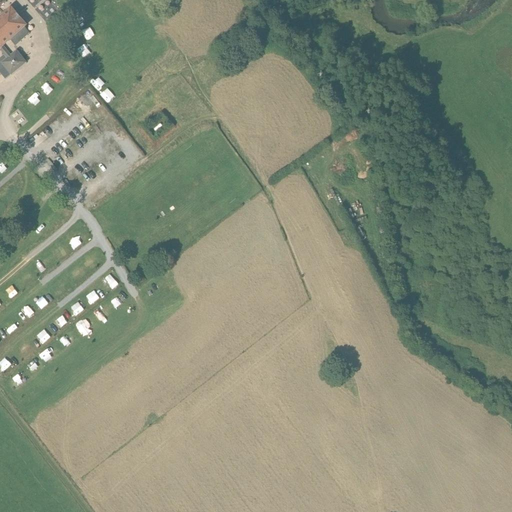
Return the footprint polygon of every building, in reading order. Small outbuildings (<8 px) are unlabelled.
[(15,46),(22,40),(29,33),(24,28),(26,26),(11,9),(0,18),(0,49),(0,50),(7,58),(1,63),(11,75),(27,63),(17,50),(11,54),(4,46),(10,41),(15,46)] [(86,26),(77,30),(83,41),(91,36),(86,26)] [(182,149),(170,154),(173,160),(184,155),(182,149)] [(0,172),(2,175),(9,169),(2,162),(0,163),(0,172)] [(196,164),(190,168),(197,179),(203,176),(196,164)] [(229,170),(217,176),(220,182),(232,176),(229,170)] [(215,203),(222,215),(228,212),(221,200),(215,203)] [(112,296),(119,303),(126,297),(119,289),(112,296)] [(101,319),(107,312),(100,306),(94,313),(101,319)] [(21,370),(14,372),(20,386),(27,383),(21,370)]
